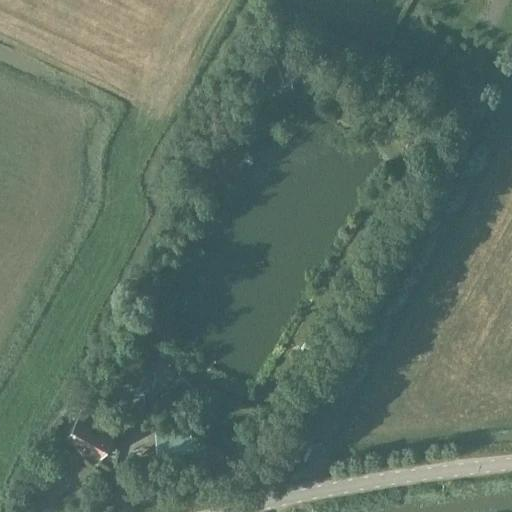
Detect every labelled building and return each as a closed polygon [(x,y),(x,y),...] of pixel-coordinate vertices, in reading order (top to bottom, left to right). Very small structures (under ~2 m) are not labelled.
[(260,50),(271,81),(299,70),(288,39),(260,50)] [(306,339),(294,360),(304,366),(316,345),(306,339)] [(151,390),(150,367),(156,367),(155,354),(129,355),(130,368),(119,369),(120,383),(115,384),(117,406),(138,413),(139,407),(145,407),(143,390),(151,390)] [(99,454),(113,428),(80,409),(65,435),(78,442),(77,443),(87,448),(87,447),(99,454)] [(197,458),(193,441),(190,425),(154,430),(157,446),(160,461),(167,460),(168,463),(197,458)]
